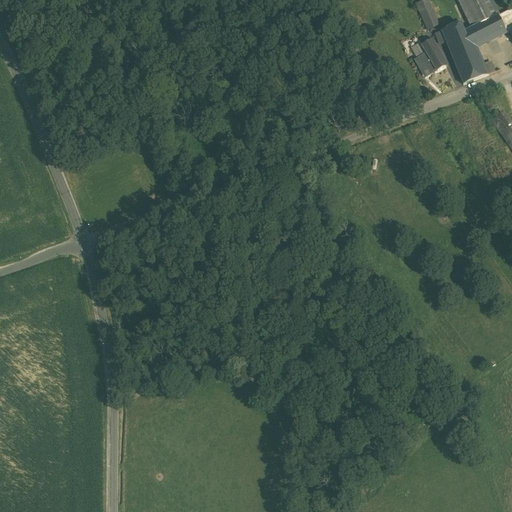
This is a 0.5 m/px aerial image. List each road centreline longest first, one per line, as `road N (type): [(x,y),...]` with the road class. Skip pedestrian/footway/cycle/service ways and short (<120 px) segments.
road 1 (unclassified): [(84,242),(511,79)]
road 2 (tertiary): [(112,511),(113,402),(84,242)]
road 3 (tertiary): [(84,242),(0,43)]
